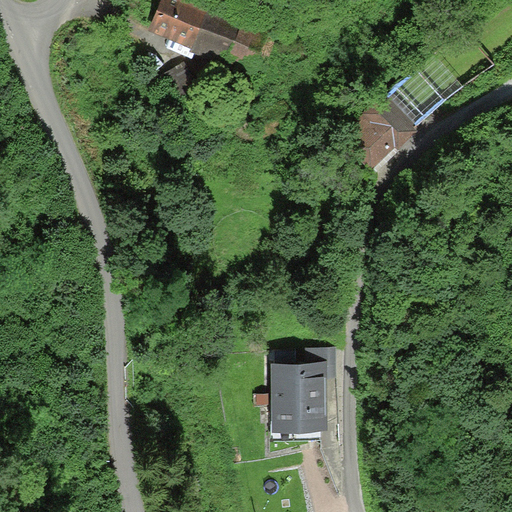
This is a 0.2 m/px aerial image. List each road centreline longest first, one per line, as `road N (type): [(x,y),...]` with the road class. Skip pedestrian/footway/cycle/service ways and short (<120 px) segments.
road 1 (unclassified): [(141,511),(120,455),(119,324),(79,171),(12,35)]
road 2 (residential): [(352,511),(350,402),(362,266),(388,199),(449,128),(511,93)]
